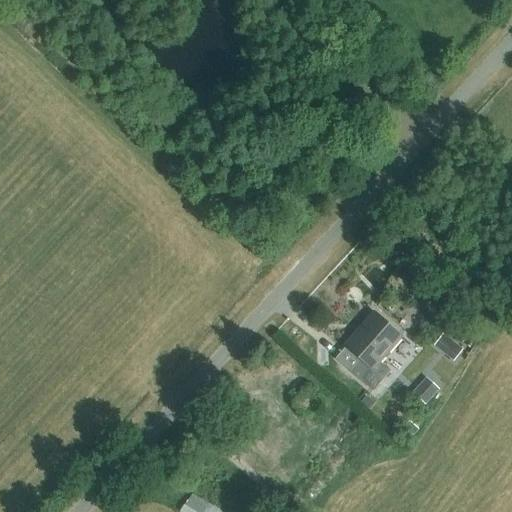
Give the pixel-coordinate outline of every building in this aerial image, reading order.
[(345,347),(360,360),(350,372),(372,392),(389,372),(378,362),(400,337),(374,314),(345,347)] [(453,363),(463,351),(443,334),(433,346),(453,363)] [(423,402),(437,386),(428,378),(414,393),(423,402)] [(306,419),(321,403),(307,390),(292,407),(306,419)] [(229,511),(195,493),(183,511),(229,511)]
